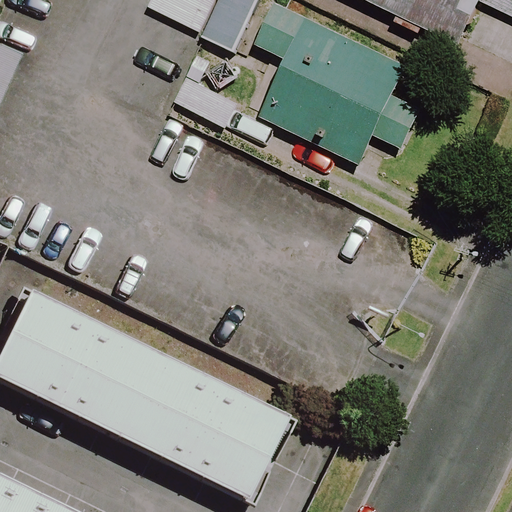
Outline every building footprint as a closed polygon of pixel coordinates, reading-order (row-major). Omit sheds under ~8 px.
[(0,0),(0,51),(22,0),(0,0)] [(212,0),(148,0),(142,14),(194,39),(212,0)] [(511,4),(511,0),(376,0),(486,55),(511,4)] [(446,92),(304,20),(259,108),(401,180),(446,92)] [(196,87),(206,65),(192,58),(168,109),(223,136),(238,106),(196,87)] [(282,511),(319,441),(72,316),(30,399),(252,511),(282,511)] [(51,511),(0,486),(0,511),(51,511)]
